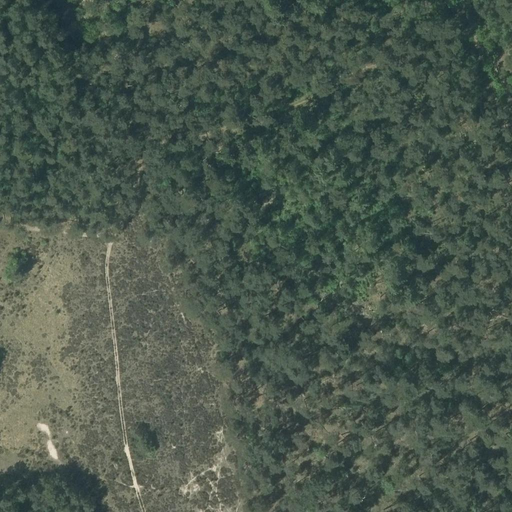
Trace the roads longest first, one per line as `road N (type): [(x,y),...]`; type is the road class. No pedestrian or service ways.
road 1 (track): [(136,174),(147,161),(367,70),(479,42)]
road 2 (track): [(112,233),(105,265),(120,413),(143,511)]
road 3 (track): [(112,233),(134,187),(127,135),(136,91),(86,0)]
road 4 (track): [(456,0),(505,82),(501,128),(511,146)]
